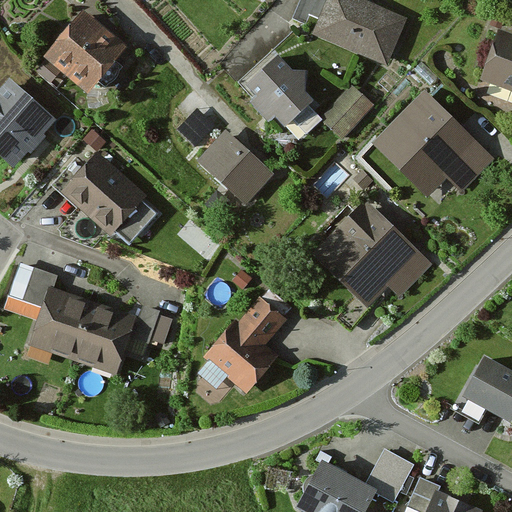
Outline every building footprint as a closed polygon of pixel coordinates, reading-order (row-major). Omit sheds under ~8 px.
[(404,22),(352,0),(320,0),(306,32),(385,65),(404,22)] [(133,42),(88,7),(50,55),(95,91),(133,42)] [(511,41),(489,34),(475,81),(511,91),(511,41)] [(300,82),(266,52),(234,84),(277,128),(305,100),(294,88),(300,82)] [(61,72),(47,61),(40,70),(54,81),(61,72)] [(0,91),(0,143),(19,161),(58,117),(13,77),(0,91)] [(368,103),(346,84),(315,121),(337,140),(368,103)] [(489,157),(419,89),(367,143),(422,196),(440,178),(455,192),(489,157)] [(268,174),(219,129),(190,161),(238,206),(268,174)] [(65,183),(118,232),(152,196),(103,151),(109,144),(95,130),(86,140),(96,150),(65,183)] [(429,263),(360,197),(307,253),(365,308),(385,287),(396,298),(429,263)] [(70,290),(58,286),(62,275),(22,260),(5,309),(39,321),(32,342),(121,374),(129,353),(143,358),(161,309),(127,296),(122,309),(110,305),(70,290)] [(281,320),(254,299),(233,323),(227,318),(196,354),(239,391),(269,355),(258,346),(281,320)] [(511,397),(511,372),(475,351),(453,390),(500,417),(511,397)] [(413,469),(384,453),(365,489),(322,465),(296,511),(369,511),(377,497),(393,506),(413,469)] [(405,511),(478,511),(438,495),(441,489),(419,480),(405,511)]
